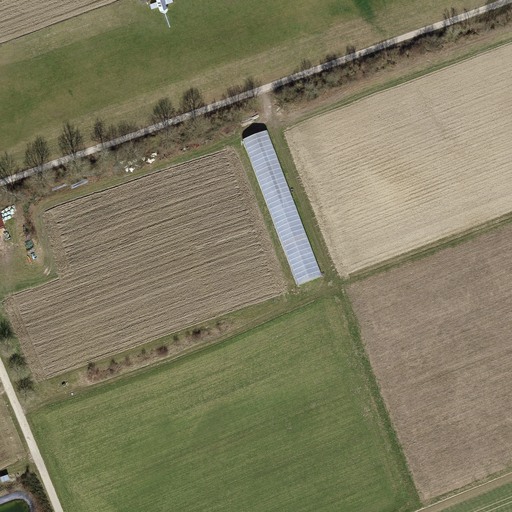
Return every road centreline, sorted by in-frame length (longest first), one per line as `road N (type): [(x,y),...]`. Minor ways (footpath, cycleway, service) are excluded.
road 1 (track): [(506,0),(0,180)]
road 2 (track): [(60,511),(0,361)]
